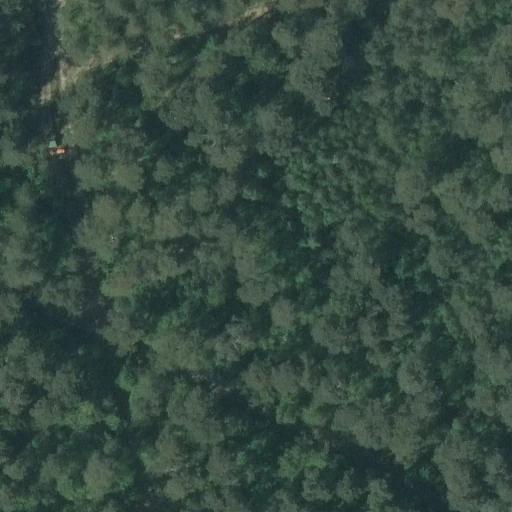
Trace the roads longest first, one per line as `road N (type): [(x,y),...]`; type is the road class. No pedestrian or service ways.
road 1 (track): [(103,327),(360,443),(431,511)]
road 2 (track): [(103,327),(47,137),(42,0)]
road 3 (track): [(293,0),(65,76),(42,76)]
